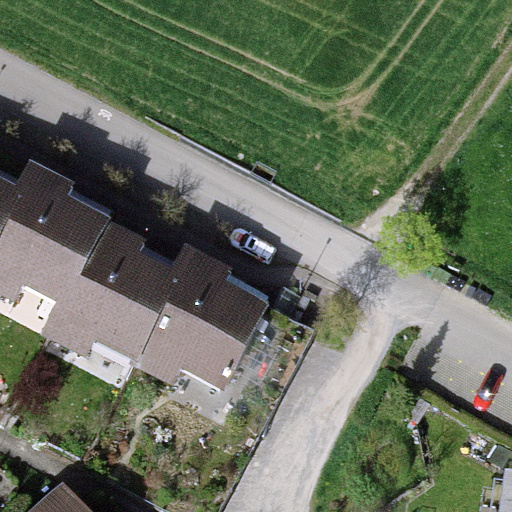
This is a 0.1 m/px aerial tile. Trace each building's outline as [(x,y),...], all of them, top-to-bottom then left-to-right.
[(16,211),(0,239),(0,293),(15,302),(27,280),(68,301),(101,239),(58,217),(66,203),(30,184),(16,211)] [(0,239),(16,211),(0,202),(0,239)] [(139,352),(171,292),(131,271),(137,259),(101,239),(68,301),(47,339),(86,359),(101,331),(139,352)] [(171,292),(139,352),(131,367),(173,389),(186,365),(227,387),(260,326),(217,303),(225,288),(185,266),(171,292)] [(222,511),(317,336),(269,310),(260,326),(227,387),(216,408),(203,401),(189,427),(202,434),(161,511),(222,511)] [(53,511),(74,511),(66,502),(53,511)]
